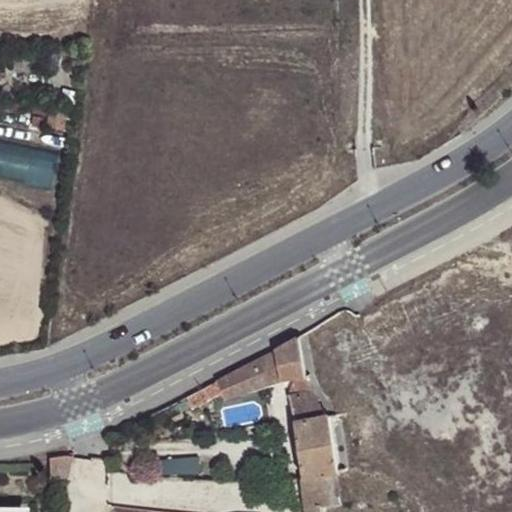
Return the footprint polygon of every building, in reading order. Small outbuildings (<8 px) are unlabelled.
[(44,101),(32,102),(30,112),(41,116),(44,101)] [(56,107),(53,124),(66,126),(69,110),(56,107)] [(0,176),(51,187),(59,151),(0,139),(0,176)] [(278,382),(304,380),(297,339),(276,350),(258,360),(207,387),(210,399),(224,393),(259,376),(260,384),(278,382)] [(259,376),(224,393),(227,399),(278,382),(260,384),(259,376)] [(303,478),(337,472),(329,415),(312,392),(289,397),(296,421),(303,478)] [(83,467),(82,455),(67,453),(51,456),(51,472),(83,467)] [(200,454),(158,458),(159,472),(202,469),(200,454)] [(323,511),(323,507),(340,504),(337,472),(303,478),(309,507),(309,511),(323,511)]
